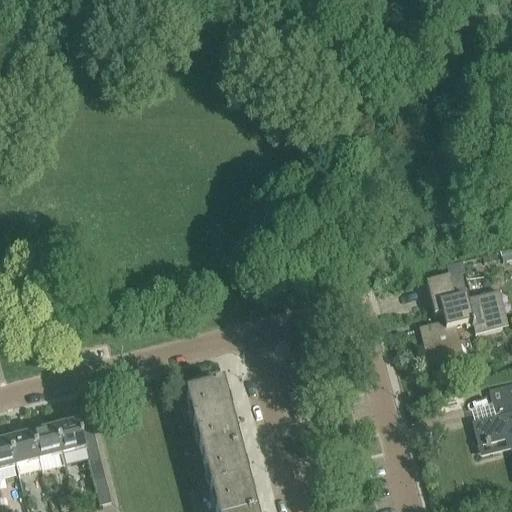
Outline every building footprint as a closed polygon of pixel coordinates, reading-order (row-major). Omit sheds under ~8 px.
[(462,266),(446,271),(447,273),(449,281),(464,277),(462,269),(462,266)] [(430,341),(421,344),(427,367),(462,358),(455,331),(465,329),(466,333),(472,331),(475,339),(501,333),(492,299),(500,297),(500,296),(466,305),(465,300),(454,303),(449,281),(425,287),(436,328),(427,331),(430,341)] [(223,389),(185,399),(202,464),(239,454),(223,389)] [(511,389),(488,396),(495,422),(472,428),(477,450),(507,442),(511,460),(511,389)] [(78,426),(55,432),(62,460),(64,469),(88,463),(86,456),(85,454),(86,454),(83,445),(80,434),(78,426)] [(80,434),(83,445),(94,442),(91,431),(80,434)] [(55,432),(31,438),(38,466),(62,460),(55,432)] [(8,444),(15,472),(18,481),(41,475),(38,466),(31,438),(8,444)] [(83,445),(86,454),(85,454),(86,456),(97,453),(94,442),(83,445)] [(8,444),(0,445),(0,475),(15,472),(8,444)] [(86,456),(88,463),(88,466),(99,464),(97,453),(86,456)] [(254,511),(239,454),(202,464),(213,511),(254,511)] [(88,466),(91,477),(102,475),(99,464),(88,466)] [(91,477),(94,488),(105,485),(102,475),(91,477)] [(105,485),(94,488),(97,499),(108,496),(105,485)] [(198,492),(186,495),(189,507),(201,505),(198,492)] [(97,499),(100,510),(111,507),(108,496),(97,499)] [(74,511),(71,499),(58,502),(60,511),(74,511)]
